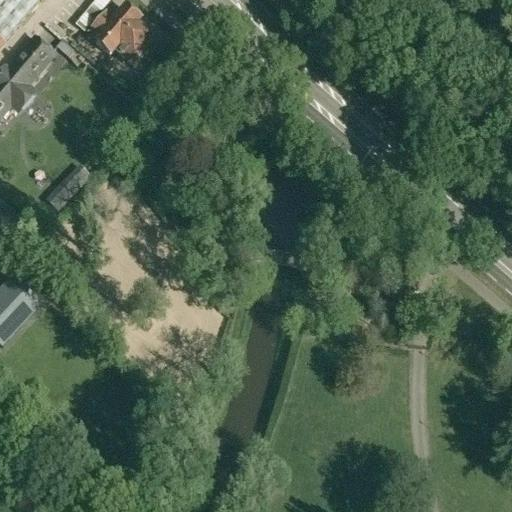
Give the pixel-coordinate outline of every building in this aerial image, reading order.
[(0,0),(0,51),(43,0),(0,0)] [(93,36),(90,39),(97,45),(96,46),(110,57),(115,51),(114,51),(136,26),(134,24),(136,22),(127,14),(125,17),(123,15),(115,24),(107,18),(92,35),(93,36)] [(114,51),(115,51),(134,68),(151,49),(144,44),(149,39),(135,28),(136,26),(114,51)] [(0,121),(54,59),(34,42),(0,82),(0,121)] [(79,167),(45,203),(55,212),(89,177),(79,167)] [(2,208),(0,209),(0,244),(6,250),(25,228),(2,208)] [(14,278),(0,293),(0,348),(2,350),(43,306),(14,278)]
